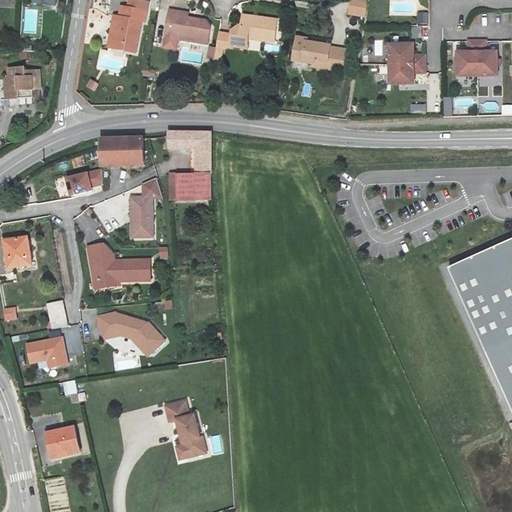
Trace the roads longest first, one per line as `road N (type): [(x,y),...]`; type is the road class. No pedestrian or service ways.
road 1 (secondary): [(67,137),(187,121),(369,140),(511,139)]
road 2 (residential): [(152,173),(91,199),(0,215)]
road 3 (unclassified): [(81,0),(67,137)]
